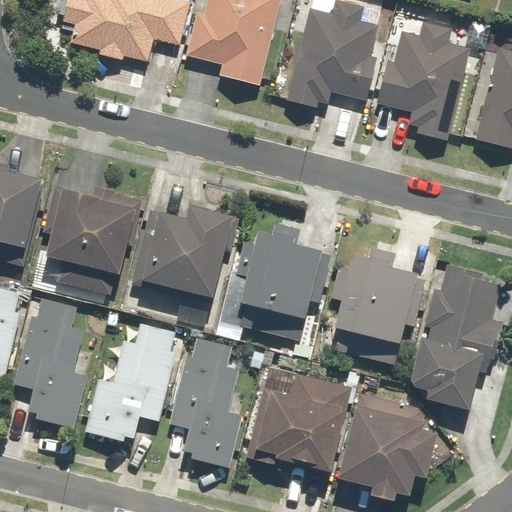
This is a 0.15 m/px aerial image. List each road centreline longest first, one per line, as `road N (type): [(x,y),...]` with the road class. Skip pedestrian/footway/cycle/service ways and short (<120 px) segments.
road 1 (residential): [(0,92),(511,224)]
road 2 (residential): [(511,487),(478,511),(162,511),(0,473)]
